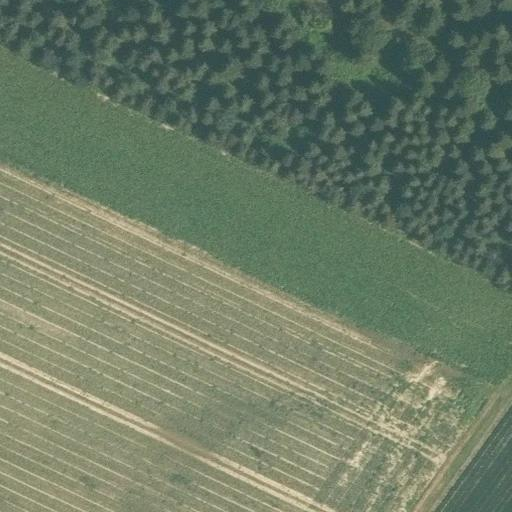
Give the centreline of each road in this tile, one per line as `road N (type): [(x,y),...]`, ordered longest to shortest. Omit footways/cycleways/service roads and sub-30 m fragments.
road 1 (track): [(322,0),(511,90)]
road 2 (track): [(423,511),(511,387)]
